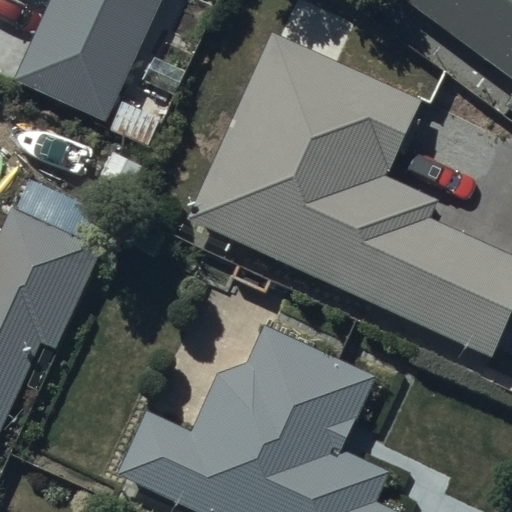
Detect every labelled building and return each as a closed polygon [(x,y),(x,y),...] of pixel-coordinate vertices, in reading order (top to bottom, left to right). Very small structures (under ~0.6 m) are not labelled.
[(59,0),(18,90),(107,130),(166,0),(59,0)] [(511,0),(391,0),(390,2),(511,92),(511,105),(504,116),(511,122),(511,0)] [(271,40),(184,228),(493,370),(511,329),(511,268),(430,230),(438,212),(389,190),(426,111),(271,40)] [(0,445),(42,355),(57,362),(104,261),(13,219),(0,246),(0,445)] [(148,423),(119,487),(175,511),(372,511),(386,482),(344,463),(379,387),(264,334),(245,374),(218,385),(192,443),(148,423)]
